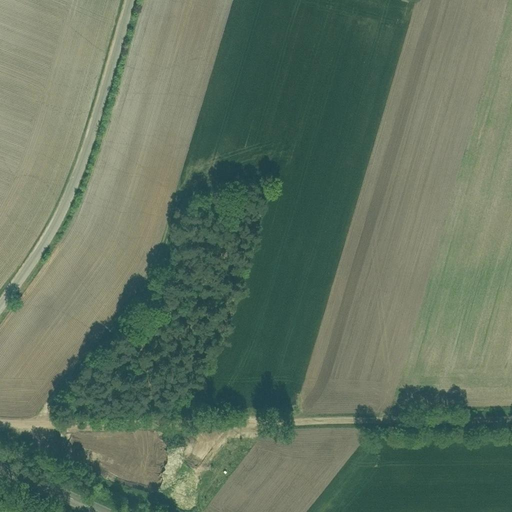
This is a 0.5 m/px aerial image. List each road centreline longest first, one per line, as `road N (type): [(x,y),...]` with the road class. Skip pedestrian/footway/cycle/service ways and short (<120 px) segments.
road 1 (track): [(511,421),(0,423)]
road 2 (unclassified): [(0,308),(95,132),(132,0)]
